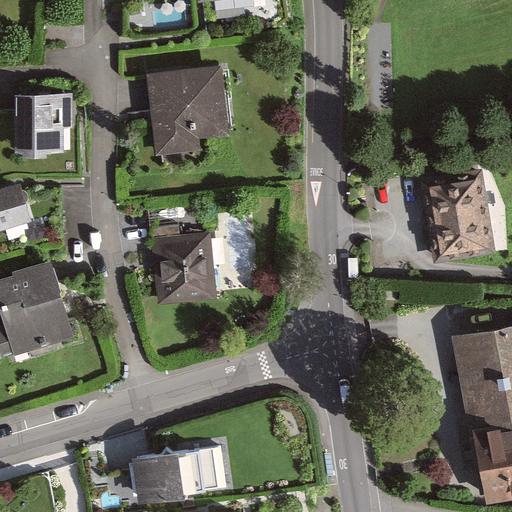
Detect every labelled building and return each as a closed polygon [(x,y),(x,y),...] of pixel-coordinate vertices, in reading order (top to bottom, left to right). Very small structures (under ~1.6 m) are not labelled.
[(222,57),(150,63),(156,141),(228,136),(222,57)] [(75,83),(14,83),(14,147),(74,147),(75,83)] [(483,164),(420,175),(434,261),(497,251),(483,164)] [(18,176),(0,181),(0,224),(31,214),(18,176)] [(158,299),(213,294),(208,229),(152,234),(158,299)] [(52,257),(0,270),(0,308),(11,349),(72,333),(52,257)] [(486,491),(487,498),(511,493),(511,318),(450,330),(480,492),(486,491)] [(139,494),(231,480),(224,435),(132,450),(139,494)]
